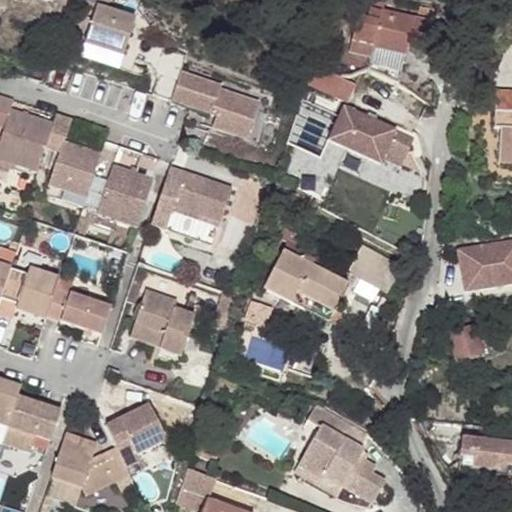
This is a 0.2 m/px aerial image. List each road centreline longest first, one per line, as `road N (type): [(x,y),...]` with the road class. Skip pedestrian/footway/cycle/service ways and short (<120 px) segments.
road 1 (residential): [(441,139),(433,258),(397,382),(447,511)]
road 2 (residential): [(174,140),(0,86)]
